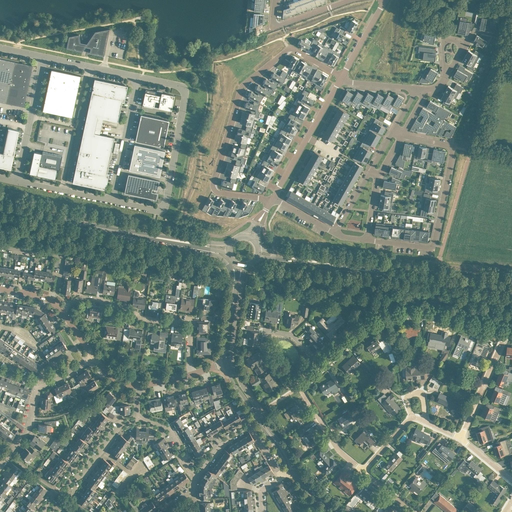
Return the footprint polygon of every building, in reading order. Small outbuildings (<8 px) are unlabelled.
[(298,0),(294,2),(297,12),(302,11),(298,0)] [(303,0),(299,0),(298,0),(302,11),(307,9),(303,0)] [(308,0),(303,0),(307,9),(312,7),(308,0)] [(255,1),(254,11),(263,12),(264,6),(265,7),(266,3),(255,1)] [(293,1),(288,3),(290,8),(292,14),(297,12),(294,2),(293,1)] [(283,14),(282,18),(292,14),(290,8),(283,10),(283,14)] [(254,14),(252,28),(255,26),(258,25),(262,24),(264,23),(264,20),(263,20),(263,15),(254,14)] [(480,29),(495,32),(496,25),(490,24),(491,19),(483,18),(483,14),(481,14),(478,20),(476,23),(480,26),(480,29)] [(347,30),(352,33),(357,23),(357,22),(353,20),(353,21),(352,20),(347,30)] [(474,24),(460,21),(458,34),(465,35),(466,32),(469,32),(474,24)] [(336,27),(333,32),(337,34),(335,37),(338,39),(337,39),(341,41),(346,44),(346,43),(347,43),(349,39),(348,39),(349,38),(343,35),(344,32),(339,29),(336,27)] [(79,34),(69,36),(66,48),(82,51),(85,47),(90,48),(89,53),(104,56),(109,29),(95,31),(86,44),(80,42),(79,34)] [(423,39),(424,39),(423,41),(429,42),(428,43),(434,44),(436,35),(425,33),(424,38),(423,38),(423,39)] [(476,36),(474,38),(475,38),(474,40),(475,40),(474,43),(483,48),(486,41),(488,42),(491,36),(482,34),(480,37),(477,35),(476,36)] [(298,44),(298,45),(307,51),(310,45),(301,40),(300,41),(300,40),(298,44)] [(316,47),(312,53),(318,57),(324,46),(318,42),(319,42),(316,40),(313,46),(316,47)] [(324,46),(318,57),(323,59),(326,53),(329,55),(332,49),(329,48),(324,46)] [(426,60),(435,61),(436,54),(435,54),(430,53),(431,48),(419,47),(418,52),(424,53),(423,60),(426,60)] [(331,56),(328,62),(329,63),(328,63),(332,65),(333,65),(336,61),(336,62),(338,58),(338,57),(339,54),(334,51),(332,49),(329,55),(331,56)] [(476,51),(474,53),(468,50),(465,56),(476,62),(481,54),(476,51)] [(293,56),(287,67),(293,70),(295,66),(298,60),(298,59),(294,57),(293,56)] [(465,56),(462,61),(469,65),(467,67),(473,71),(474,67),(476,62),(465,56)] [(0,102),(6,103),(14,66),(15,62),(0,58),(0,102)] [(293,70),(292,71),(295,73),(295,72),(300,75),(301,74),(306,64),(301,61),(298,67),(295,66),(293,70)] [(306,64),(301,74),(306,77),(305,79),(308,80),(311,75),(308,73),(311,67),(306,64)] [(31,69),(14,66),(6,103),(24,107),(32,66),(31,69)] [(426,78),(422,76),(419,82),(428,83),(430,80),(432,82),(436,75),(433,73),(435,71),(431,68),(426,78)] [(43,111),(72,117),(81,76),(51,69),(43,111)] [(462,72),(457,70),(454,76),(464,82),(467,76),(470,77),(473,74),(464,69),(462,72)] [(311,75),(308,80),(310,82),(310,81),(316,84),(322,74),(317,70),(313,76),(311,75)] [(271,77),(270,78),(273,79),(279,83),(282,84),(286,76),(281,73),(279,76),(273,72),(273,73),(272,73),(270,76),(271,77)] [(322,74),(316,84),(321,87),(327,76),(322,74)] [(263,83),(262,84),(265,86),(273,90),(274,91),(279,83),(273,79),(272,82),(265,78),(265,79),(264,79),(262,83),(263,83)] [(124,102),(126,91),(127,86),(125,85),(94,79),(72,183),(98,188),(105,190),(109,173),(107,173),(114,137),(94,133),(98,117),(118,121),(122,102),(124,102)] [(448,86),(445,92),(454,97),(456,98),(459,92),(460,93),(464,88),(457,84),(454,89),(448,86)] [(255,89),(254,90),(258,92),(264,96),(265,96),(267,93),(270,95),(273,90),(265,86),(264,88),(258,85),(257,86),(257,85),(255,89)] [(146,89),(143,103),(143,104),(171,110),(174,95),(162,93),(156,92),(146,89)] [(248,96),(248,97),(254,100),(259,103),(264,96),(258,92),(257,95),(251,91),(250,92),(248,96)] [(303,91),(299,99),(304,102),(310,105),(311,104),(311,105),(313,101),(313,100),(307,96),(309,94),(303,91)] [(341,101),(350,106),(352,102),(353,100),(350,98),(353,94),(347,91),(341,101)] [(352,102),(356,105),(355,107),(358,109),(361,104),(363,101),(360,99),(363,95),(357,92),(353,100),(352,102)] [(454,97),(445,92),(441,98),(444,100),(443,103),(448,106),(454,97)] [(363,101),(361,104),(369,109),(371,105),(373,102),(371,100),(373,96),(368,93),(364,100),(363,101)] [(373,102),(371,105),(379,110),(381,106),(383,102),(381,101),(383,97),(378,94),(373,102)] [(383,102),(381,106),(389,110),(391,107),(393,103),(391,102),(393,98),(388,94),(384,101),(383,102)] [(393,103),(391,107),(397,110),(403,98),(398,95),(393,103)] [(298,102),(295,107),(296,108),(306,113),(309,108),(303,104),(304,102),(299,99),(297,101),(298,102)] [(245,103),(244,107),(244,108),(251,110),(257,112),(257,111),(260,104),(259,103),(254,100),(253,104),(246,102),(246,103),(245,103)] [(450,112),(430,101),(427,107),(437,112),(435,115),(444,120),(445,117),(447,118),(450,112)] [(291,112),(290,114),(295,117),(297,115),(303,118),(306,113),(296,108),(293,113),(291,112)] [(339,108),(336,113),(345,118),(347,113),(339,108)] [(416,131),(421,132),(426,122),(428,118),(431,113),(423,108),(419,114),(424,116),(420,123),(416,120),(410,130),(413,130),(415,127),(417,129),(416,131)] [(243,111),(242,116),(253,120),(254,117),(258,118),(260,112),(257,111),(257,112),(251,110),(250,113),(243,111)] [(336,113),(333,117),(342,122),(345,118),(336,113)] [(428,133),(435,134),(444,120),(435,115),(431,113),(428,118),(435,122),(433,126),(426,122),(421,132),(426,133),(427,131),(429,132),(428,133)] [(290,114),(285,122),(297,129),(300,124),(294,120),(295,117),(290,114)] [(141,115),(135,141),(161,147),(163,147),(169,121),(141,115)] [(242,116),(240,122),(247,124),(246,127),(252,129),(255,120),(253,120),(242,116)] [(333,117),(331,122),(339,127),(342,122),(333,117)] [(375,119),(370,127),(377,131),(382,134),(385,128),(380,126),(382,123),(375,119)] [(435,134),(441,136),(444,130),(444,129),(446,126),(449,128),(451,130),(450,133),(447,131),(444,136),(447,137),(448,136),(449,137),(451,138),(456,127),(444,120),(435,134)] [(285,122),(281,130),(286,133),(288,130),(294,134),(297,129),(285,122)] [(331,122),(328,127),(336,132),(339,127),(331,122)] [(238,128),(236,134),(247,137),(249,138),(252,129),(246,127),(245,130),(238,128)] [(328,127),(325,132),(334,137),(336,132),(328,127)] [(366,135),(377,141),(380,136),(376,134),(377,131),(370,127),(366,135)] [(0,167),(5,168),(11,169),(19,131),(8,128),(8,129),(3,153),(0,152),(0,167)] [(281,130),(276,138),(288,144),(291,139),(285,136),(286,133),(281,130)] [(325,132),(322,137),(331,141),(334,137),(325,132)] [(236,134),(235,140),(242,142),(241,144),(247,146),(248,143),(245,143),(247,137),(236,134)] [(361,143),(368,147),(370,144),(374,147),(377,141),(366,135),(361,143)] [(276,138),(272,146),(277,149),(279,146),(285,150),(288,144),(276,138)] [(357,151),(368,157),(371,152),(367,150),(368,147),(361,143),(357,151)] [(397,164),(404,168),(405,161),(402,159),(403,155),(405,156),(406,156),(410,157),(413,145),(405,143),(404,148),(398,158),(400,159),(397,164)] [(132,155),(132,157),(160,163),(163,151),(165,152),(165,151),(134,144),(133,152),(132,155)] [(233,145),(231,151),(243,155),(244,155),(247,146),(241,144),(240,147),(233,145)] [(272,146),(267,153),(279,160),(282,155),(276,151),(277,149),(272,146)] [(429,153),(426,152),(427,148),(419,146),(417,159),(428,161),(429,153)] [(433,153),(429,153),(428,161),(428,162),(432,162),(432,160),(443,162),(446,151),(434,149),(433,153)] [(34,152),(31,165),(29,174),(55,179),(57,169),(59,169),(62,156),(43,151),(42,153),(34,152)] [(231,151),(230,157),(237,159),(236,162),(242,164),(244,164),(246,159),(242,158),(243,155),(231,151)] [(314,151),(311,156),(320,161),(323,156),(314,151)] [(365,163),(368,157),(357,151),(352,159),(359,163),(360,163),(359,163),(361,160),(365,163)] [(267,153),(263,161),(268,164),(270,162),(276,165),(279,160),(267,153)] [(201,165),(207,167),(210,156),(204,155),(201,165)] [(311,156),(309,161),(317,166),(320,161),(311,156)] [(130,163),(129,170),(159,176),(160,175),(158,175),(160,163),(132,157),(131,159),(130,163)] [(263,161),(259,169),(270,176),(273,171),(267,167),(268,164),(263,161)] [(309,161),(306,166),(314,171),(317,166),(309,161)] [(228,163),(226,168),(237,171),(237,172),(239,172),(242,164),(236,162),(235,165),(228,163)] [(351,167),(360,172),(363,167),(354,162),(351,167)] [(303,171),(312,175),(314,171),(306,166),(303,171)] [(351,167),(349,171),(357,176),(360,172),(351,167)] [(389,173),(404,179),(406,175),(410,177),(412,171),(404,169),(399,167),(398,169),(391,167),(389,173)] [(226,168),(225,174),(231,176),(231,179),(237,181),(238,178),(235,177),(237,172),(237,171),(226,168)] [(257,172),(254,177),(260,180),(261,177),(267,181),(270,176),(259,169),(258,169),(257,172)] [(303,171),(300,175),(309,180),(312,175),(303,171)] [(349,171),(346,176),(355,181),(357,176),(349,171)] [(157,193),(156,192),(159,180),(128,174),(124,192),(148,197),(148,198),(156,200),(157,193)] [(300,175),(298,180),(306,185),(309,180),(300,175)] [(346,176),(343,181),(352,186),(355,181),(346,176)] [(427,183),(429,183),(439,185),(441,179),(428,176),(427,183)] [(249,185),(253,187),(257,189),(261,192),(262,191),(264,187),(264,186),(258,183),(260,180),(254,177),(249,185)] [(383,187),(396,189),(397,183),(401,184),(402,181),(392,177),(391,182),(384,180),(383,187)] [(222,181),(221,185),(221,186),(232,189),(233,183),(236,184),(237,181),(231,179),(230,182),(223,180),(223,181),(222,181)] [(341,186),(349,191),(352,186),(343,181),(341,186)] [(438,191),(439,185),(429,183),(428,188),(426,188),(425,191),(433,193),(434,190),(438,191)] [(287,197),(286,199),(291,202),(295,193),(292,191),(294,188),(291,186),(285,196),(286,196),(287,197)] [(341,186),(338,190),(347,195),(349,191),(341,186)] [(338,190),(335,195),(344,200),(347,195),(338,190)] [(380,201),(392,203),(394,193),(385,192),(384,195),(381,195),(380,201)] [(295,193),(291,202),(295,204),(300,196),(295,193)] [(435,205),(436,199),(430,198),(430,194),(424,193),(423,197),(424,197),(423,203),(435,205)] [(335,195),(333,200),(341,205),(344,200),(335,195)] [(295,204),(299,207),(304,198),(300,196),(295,204)] [(209,198),(202,210),(206,212),(210,206),(215,209),(218,203),(209,198)] [(304,198),(299,207),(304,210),(309,201),(304,198)] [(215,209),(211,215),(217,216),(221,207),(226,210),(229,204),(220,199),(218,203),(215,209)] [(241,206),(232,201),(229,204),(226,210),(223,216),(228,217),(233,209),(238,211),(241,206)] [(304,210),(308,212),(313,203),(309,201),(304,210)] [(379,207),(383,208),(382,211),(391,212),(392,203),(380,201),(379,207)] [(244,210),(249,213),(252,207),(243,202),(241,206),(238,211),(234,217),(239,217),(244,210)] [(313,203),(308,212),(313,215),(318,206),(313,203)] [(427,217),(428,211),(434,212),(435,205),(423,203),(420,216),(427,217)] [(313,215),(317,217),(322,208),(318,206),(313,215)] [(322,208),(317,217),(321,220),(326,211),(322,208)] [(321,220),(326,222),(331,213),(326,211),(321,220)] [(331,213),(326,222),(331,225),(332,222),(334,223),(333,224),(334,224),(339,214),(336,212),(335,215),(331,213)] [(375,235),(382,236),(383,224),(376,223),(375,235)] [(383,224),(382,236),(389,237),(390,230),(393,231),(393,227),(394,227),(394,225),(383,224)] [(404,238),(411,239),(412,229),(412,227),(406,227),(405,229),(404,238)] [(411,239),(421,241),(423,231),(412,229),(411,239)] [(20,267),(20,271),(19,276),(22,277),(22,278),(28,278),(29,269),(24,268),(24,265),(21,265),(20,267)] [(52,269),(47,268),(46,272),(45,281),(51,282),(51,281),(54,282),(55,276),(52,275),(52,273),(51,272),(52,269)] [(86,291),(97,293),(99,278),(92,277),(91,285),(87,285),(86,291)] [(70,284),(71,280),(64,279),(64,283),(63,283),(62,294),(69,294),(71,284),(70,284)] [(74,290),(81,291),(83,280),(75,279),(74,290)] [(107,293),(114,294),(115,286),(106,285),(107,282),(104,282),(103,294),(107,294),(107,293)] [(118,294),(117,299),(125,300),(125,302),(129,302),(129,297),(131,285),(127,285),(126,288),(123,288),(123,286),(118,285),(118,287),(118,294)] [(176,303),(174,303),(175,301),(179,302),(180,297),(181,289),(181,285),(177,285),(175,293),(175,296),(167,295),(167,294),(166,294),(165,299),(165,303),(166,304),(165,309),(176,310),(176,305),(176,303)] [(133,301),(132,306),(137,306),(141,307),(140,308),(144,309),(145,304),(145,299),(138,298),(138,297),(140,294),(138,291),(135,291),(133,293),(134,294),(133,297),(133,301)] [(192,312),(194,299),(182,298),(180,309),(186,310),(186,309),(188,309),(188,312),(192,312)] [(209,300),(210,299),(203,298),(203,299),(198,298),(196,308),(203,309),(202,314),(206,314),(206,310),(213,310),(214,301),(209,300)] [(156,309),(160,309),(161,302),(151,301),(150,304),(149,304),(148,309),(153,310),(152,311),(156,312),(156,309)] [(259,319),(260,309),(258,308),(259,304),(250,302),(247,317),(259,319)] [(6,315),(12,316),(12,313),(13,313),(16,313),(16,311),(17,305),(14,305),(14,304),(8,303),(7,312),(6,315)] [(88,305),(87,311),(88,311),(87,313),(87,315),(89,315),(88,319),(93,320),(93,317),(97,318),(97,321),(100,322),(102,307),(99,306),(99,308),(95,307),(95,306),(88,305)] [(33,316),(34,314),(36,316),(39,311),(34,308),(34,307),(29,306),(27,315),(33,316)] [(263,312),(262,316),(265,316),(264,321),(276,323),(277,318),(278,310),(276,310),(266,309),(265,312),(263,312)] [(37,318),(41,323),(48,318),(45,313),(39,311),(36,316),(39,317),(37,318)] [(295,323),(297,324),(298,317),(295,316),(295,317),(290,316),(290,312),(286,311),(285,318),(287,319),(286,326),(294,328),(295,323)] [(344,321),(340,318),(339,316),(329,325),(322,318),(316,323),(330,338),(333,335),(330,332),(333,329),(334,331),(344,321)] [(41,330),(44,328),(51,323),(48,318),(41,323),(38,325),(41,330)] [(197,333),(208,333),(208,328),(209,328),(209,321),(197,321),(197,333)] [(51,323),(44,328),(49,336),(51,334),(52,334),(56,331),(54,328),(55,328),(51,323)] [(106,326),(104,337),(116,339),(116,340),(121,340),(122,330),(113,329),(113,327),(106,326)] [(319,348),(325,344),(313,331),(314,331),(310,326),(305,330),(309,335),(307,337),(310,341),(309,342),(310,343),(311,342),(313,344),(314,343),(319,348)] [(411,337),(411,338),(413,338),(413,341),(417,341),(417,332),(420,332),(420,327),(413,327),(413,328),(403,328),(403,337),(411,337)] [(124,331),(123,337),(128,338),(141,340),(142,331),(134,330),(134,329),(129,328),(129,332),(124,331)] [(148,332),(147,338),(150,338),(150,339),(151,339),(150,342),(154,343),(154,347),(158,347),(157,351),(165,352),(166,344),(164,344),(165,337),(167,338),(168,333),(160,331),(160,333),(159,335),(152,334),(152,332),(148,332)] [(246,338),(245,344),(257,346),(258,339),(257,339),(258,332),(249,331),(248,339),(246,338)] [(429,333),(427,340),(429,340),(428,346),(435,348),(436,343),(445,345),(445,344),(449,345),(450,337),(447,336),(448,333),(443,331),(442,335),(431,333),(431,334),(429,333)] [(60,340),(56,343),(62,352),(67,348),(64,345),(66,343),(58,332),(57,333),(60,338),(59,338),(60,340)] [(181,346),(181,343),(181,342),(182,336),(175,335),(176,333),(172,333),(170,345),(181,346)] [(461,335),(453,354),(454,353),(459,356),(463,347),(471,351),(474,343),(471,341),(471,340),(470,339),(466,337),(465,338),(462,336),(461,335)] [(197,341),(197,354),(210,354),(210,337),(202,337),(202,341),(197,341)] [(377,348),(380,346),(384,352),(392,349),(389,340),(382,342),(381,341),(379,342),(376,337),(370,341),(371,341),(365,345),(368,349),(371,353),(377,348)] [(0,348),(4,351),(9,344),(5,341),(0,348)] [(477,342),(468,363),(469,363),(480,367),(479,367),(480,368),(489,346),(488,346),(488,347),(483,344),(482,346),(482,347),(476,344),(477,343),(478,342),(477,342)] [(58,355),(62,352),(56,343),(52,346),(53,347),(58,355)] [(7,353),(9,354),(14,347),(9,344),(4,351),(3,353),(6,355),(7,353)] [(12,356),(13,357),(18,350),(14,347),(9,354),(7,356),(10,358),(12,356)] [(49,351),(53,358),(58,355),(53,347),(49,351)] [(443,354),(440,359),(444,361),(449,351),(442,349),(441,353),(443,354)] [(16,359),(18,361),(23,353),(18,350),(13,357),(12,359),(15,361),(16,359)] [(53,358),(49,351),(46,352),(45,350),(42,352),(44,354),(49,361),(53,358)] [(411,361),(419,360),(420,353),(412,351),(411,361)] [(30,352),(28,355),(27,356),(22,364),(21,366),(24,367),(25,365),(27,367),(32,359),(35,355),(30,352)] [(27,356),(23,353),(18,361),(17,363),(19,364),(21,362),(22,364),(27,356)] [(254,367),(258,374),(265,369),(263,365),(261,366),(260,364),(263,362),(257,353),(247,359),(252,368),(254,367)] [(355,369),(360,364),(353,356),(347,361),(348,362),(343,367),(349,373),(354,368),(355,369)] [(36,362),(32,359),(27,367),(32,370),(36,362)] [(363,359),(360,362),(368,370),(370,371),(371,371),(373,373),(375,372),(363,359)] [(47,362),(45,360),(43,362),(40,365),(36,362),(32,370),(36,373),(39,369),(41,370),(45,364),(45,363),(47,362)] [(425,378),(424,368),(415,369),(415,364),(406,365),(407,375),(407,380),(411,379),(412,379),(418,379),(425,378)] [(434,375),(438,368),(428,364),(428,373),(434,375)] [(79,383),(73,387),(75,390),(80,387),(81,385),(87,382),(85,379),(91,376),(87,370),(79,375),(79,376),(79,377),(79,378),(80,379),(81,379),(81,378),(81,379),(78,381),(79,383)] [(496,383),(503,385),(506,378),(511,380),(511,379),(511,372),(508,371),(507,374),(501,372),(496,383)] [(250,382),(248,383),(251,387),(253,386),(253,387),(261,382),(263,385),(264,384),(269,390),(276,386),(272,378),(272,377),(270,373),(267,375),(266,372),(260,376),(257,377),(250,382)] [(432,388),(438,390),(440,385),(442,381),(436,379),(437,378),(432,376),(429,380),(434,383),(432,388)] [(380,377),(377,381),(384,387),(387,383),(380,377)] [(1,388),(6,390),(9,382),(10,380),(7,379),(6,381),(4,381),(1,388)] [(88,384),(87,382),(81,385),(80,387),(83,392),(88,388),(90,392),(98,386),(94,380),(88,384)] [(322,385),(320,387),(324,394),(331,390),(333,393),(338,390),(332,380),(323,385),(323,384),(322,385)] [(10,395),(10,394),(14,384),(9,382),(6,390),(5,393),(10,395)] [(73,395),(77,393),(75,390),(73,387),(70,388),(67,382),(64,384),(61,386),(65,394),(68,392),(69,394),(70,393),(71,395),(73,394),(73,395)] [(10,395),(15,397),(19,386),(14,384),(10,394),(10,395)] [(217,394),(218,397),(221,396),(226,394),(223,390),(221,390),(219,384),(212,386),(214,395),(217,394)] [(20,398),(21,395),(24,388),(19,386),(15,397),(20,398)] [(65,394),(61,386),(58,387),(55,388),(57,394),(54,396),(56,400),(57,403),(63,400),(62,397),(63,396),(62,395),(65,394)] [(21,395),(20,398),(25,400),(24,401),(27,403),(30,395),(28,394),(29,390),(24,388),(21,395)] [(208,395),(206,388),(199,390),(201,398),(205,397),(206,399),(209,398),(210,403),(214,402),(213,401),(211,394),(208,395)] [(507,395),(495,389),(495,390),(494,393),(493,393),(494,393),(493,396),(492,396),(493,396),(491,399),(503,404),(507,395)] [(192,408),(197,407),(196,404),(203,402),(201,398),(199,390),(192,392),(194,400),(190,401),(192,407),(192,408)] [(348,390),(344,395),(348,400),(353,395),(348,390)] [(51,396),(52,396),(50,391),(45,393),(44,398),(41,398),(40,399),(42,399),(41,408),(50,409),(50,404),(51,399),(50,399),(51,396)] [(101,402),(105,405),(106,406),(102,411),(108,416),(114,406),(111,404),(115,398),(113,396),(113,395),(109,392),(101,402)] [(184,403),(187,402),(186,393),(179,395),(181,403),(177,404),(179,415),(183,413),(181,405),(184,404),(184,403)] [(440,393),(436,401),(447,406),(454,415),(462,409),(454,398),(452,399),(440,393)] [(389,396),(382,402),(385,406),(385,405),(390,411),(389,411),(393,415),(400,408),(392,400),(395,397),(392,394),(389,396)] [(164,404),(165,411),(172,410),(172,408),(172,406),(175,405),(173,396),(166,397),(168,403),(164,404)] [(156,401),(149,402),(150,410),(162,408),(160,398),(156,399),(156,401)] [(114,406),(108,416),(112,418),(114,415),(113,414),(114,413),(129,413),(129,405),(120,405),(120,406),(114,406)] [(484,412),(483,416),(485,417),(484,418),(493,421),(494,421),(499,411),(500,408),(494,405),(494,406),(493,408),(486,406),(487,406),(485,409),(484,412)] [(294,406),(290,408),(291,409),(284,414),(287,420),(292,417),(293,419),(296,417),(300,425),(307,421),(304,416),(303,416),(300,411),(301,411),(298,407),(296,409),(294,406)] [(234,415),(230,408),(228,410),(236,423),(239,421),(240,423),(243,422),(237,413),(234,415)] [(237,413),(243,422),(244,421),(244,420),(246,418),(241,409),(236,412),(237,413)] [(226,411),(230,417),(227,419),(231,426),(236,423),(228,410),(226,411)] [(340,423),(342,426),(348,423),(349,424),(353,421),(347,410),(342,413),(344,415),(338,419),(339,421),(339,422),(340,423)] [(102,414),(98,419),(104,423),(107,421),(109,422),(111,420),(102,414)] [(204,425),(205,426),(207,428),(204,430),(210,439),(212,437),(211,435),(214,433),(207,422),(208,422),(204,416),(201,418),(202,420),(204,420),(205,423),(205,424),(204,425)] [(221,417),(219,418),(220,420),(226,429),(231,426),(227,419),(225,416),(222,418),(221,417)] [(188,419),(187,417),(181,421),(179,417),(170,423),(171,425),(174,424),(175,427),(188,419)] [(215,418),(212,419),(215,423),(219,430),(222,428),(224,430),(226,429),(220,420),(217,422),(215,418)] [(104,423),(98,419),(94,423),(101,428),(103,430),(105,428),(102,426),(104,423)] [(187,422),(189,421),(188,419),(175,427),(179,432),(185,428),(184,425),(188,422),(187,422)] [(56,426),(56,425),(56,422),(57,420),(47,421),(47,424),(46,424),(46,425),(38,424),(37,430),(46,431),(46,432),(50,432),(51,432),(51,425),(56,426)] [(209,421),(208,422),(207,422),(214,433),(219,430),(215,423),(212,425),(209,421)] [(91,428),(97,433),(99,435),(101,433),(99,431),(101,428),(94,423),(91,428)] [(482,427),(483,430),(477,432),(480,442),(483,442),(483,443),(492,440),(491,436),(492,436),(489,425),(482,427)] [(9,429),(8,426),(1,435),(0,436),(2,439),(4,437),(6,438),(11,431),(8,429),(9,429)] [(97,433),(91,428),(88,426),(85,431),(91,436),(93,433),(95,435),(97,433)] [(180,434),(182,433),(184,436),(195,429),(194,427),(190,430),(188,426),(185,428),(179,432),(180,434)] [(305,436),(306,435),(310,440),(306,443),(308,447),(316,442),(313,439),(317,436),(311,427),(306,430),(304,428),(301,430),(305,436)] [(133,439),(135,443),(142,443),(142,431),(139,431),(139,428),(136,428),(136,433),(129,433),(132,439),(133,439)] [(194,437),(192,434),(196,431),(198,430),(197,428),(195,429),(184,436),(186,439),(184,440),(185,442),(194,437)] [(152,440),(156,434),(148,434),(149,429),(146,429),(146,432),(142,431),(142,443),(144,443),(144,440),(151,440),(152,440)] [(414,434),(412,439),(417,441),(419,442),(420,441),(427,443),(429,444),(432,438),(429,437),(430,436),(424,433),(424,432),(416,429),(415,431),(414,434),(414,433),(413,434),(414,434)] [(375,441),(363,430),(354,440),(359,445),(361,444),(360,443),(363,441),(369,446),(375,441)] [(14,434),(11,431),(6,438),(10,441),(13,438),(15,439),(20,433),(17,431),(14,434)] [(89,439),(91,436),(85,431),(81,436),(90,443),(91,441),(89,439)] [(248,435),(245,437),(252,450),(253,452),(255,450),(251,443),(254,441),(249,432),(246,433),(248,435)] [(121,439),(119,442),(125,447),(131,439),(132,439),(129,433),(125,438),(120,435),(119,437),(121,439)] [(152,443),(153,441),(158,449),(165,445),(163,442),(165,440),(164,438),(159,441),(156,434),(152,440),(151,443),(152,443)] [(39,450),(45,442),(38,437),(38,438),(35,436),(30,443),(39,450)] [(200,437),(196,440),(194,437),(185,442),(186,444),(188,443),(190,446),(201,439),(200,437)] [(247,445),(250,451),(252,450),(245,437),(240,440),(239,440),(244,447),(247,445)] [(79,438),(76,443),(82,448),(84,445),(87,447),(88,445),(79,438)] [(244,447),(239,440),(240,440),(238,438),(236,439),(237,442),(234,443),(241,454),(243,453),(240,449),(244,447)] [(55,450),(60,444),(55,439),(50,446),(55,450)] [(190,446),(193,451),(200,447),(198,444),(202,441),(201,439),(190,446)] [(499,442),(500,442),(501,444),(494,447),(495,447),(495,450),(496,450),(496,453),(498,456),(500,456),(500,457),(509,454),(510,453),(507,443),(506,439),(499,441),(499,442)] [(115,442),(118,444),(116,447),(122,452),(125,447),(119,442),(117,440),(115,442)] [(83,452),(85,449),(82,448),(76,443),(72,448),(78,453),(81,450),(83,452)] [(165,445),(158,449),(161,454),(168,450),(166,447),(169,445),(167,443),(165,445)] [(229,447),(233,453),(236,451),(239,455),(240,458),(242,456),(241,454),(234,443),(229,447)] [(440,443),(433,451),(447,463),(455,454),(443,444),(442,445),(440,443)] [(31,455),(34,457),(36,454),(37,455),(39,453),(30,447),(28,450),(26,448),(20,455),(26,459),(25,461),(29,464),(31,462),(28,460),(31,455)] [(118,457),(122,452),(116,447),(113,450),(111,448),(109,450),(115,455),(113,457),(119,461),(121,459),(118,457)] [(202,450),(200,447),(193,451),(196,457),(207,450),(206,448),(202,450)] [(225,453),(223,456),(233,463),(234,462),(230,459),(233,456),(232,455),(233,453),(229,447),(226,451),(224,449),(223,451),(225,453)] [(79,457),(76,455),(78,453),(72,448),(68,453),(77,459),(79,457)] [(420,452),(417,455),(421,459),(424,456),(428,451),(423,448),(420,452)] [(161,454),(164,459),(161,461),(163,464),(171,459),(169,456),(174,454),(172,451),(170,453),(168,450),(161,454)] [(332,459),(330,460),(321,450),(316,455),(326,467),(323,469),(327,474),(337,465),(332,459)] [(396,453),(384,465),(387,468),(388,469),(388,468),(391,471),(402,458),(400,456),(402,454),(399,451),(396,453)] [(76,461),(77,459),(68,453),(65,458),(71,462),(73,460),(76,461)] [(234,467),(235,465),(233,463),(223,456),(220,459),(218,457),(217,459),(225,465),(228,462),(234,467)] [(61,457),(57,462),(64,467),(66,464),(68,466),(70,464),(61,457)] [(104,462),(102,465),(108,470),(112,465),(114,467),(116,465),(111,461),(109,463),(103,458),(101,461),(104,462)] [(217,462),(215,465),(225,473),(227,471),(223,468),(225,465),(217,459),(215,461),(217,462)] [(465,473),(469,468),(475,474),(474,476),(477,479),(477,480),(481,483),(485,478),(482,475),(483,474),(480,471),(482,469),(472,461),(469,464),(464,460),(458,468),(461,470),(465,473)] [(266,466),(263,468),(268,475),(270,473),(272,476),(274,474),(266,461),(264,462),(266,466)] [(57,462),(54,467),(62,474),(64,472),(62,470),(64,467),(57,462)] [(16,474),(18,476),(20,473),(22,474),(24,472),(11,463),(10,465),(12,467),(10,469),(16,474)] [(418,473),(424,466),(421,464),(417,468),(418,468),(415,471),(418,473)] [(98,470),(104,475),(108,470),(102,465),(99,468),(97,466),(95,468),(98,470)] [(224,475),(225,473),(215,465),(213,468),(211,467),(209,469),(218,475),(220,472),(224,475)] [(258,466),(256,467),(264,480),(266,479),(265,477),(268,475),(263,468),(260,470),(258,466)] [(56,477),(58,474),(61,476),(62,474),(54,467),(50,472),(56,477)] [(261,482),(264,480),(256,467),(254,468),(256,472),(253,474),(257,481),(260,480),(261,482)] [(14,477),(16,474),(10,469),(8,472),(6,470),(4,472),(16,482),(18,480),(14,477)] [(181,474),(178,470),(177,471),(176,469),(174,470),(176,472),(179,476),(184,483),(187,481),(188,482),(190,481),(184,472),(181,474)] [(94,475),(101,480),(104,475),(98,470),(96,473),(93,471),(92,473),(94,475)] [(213,485),(215,481),(214,481),(217,477),(208,470),(205,474),(206,475),(203,479),(202,480),(201,484),(212,487),(213,485)] [(349,474),(345,470),(342,474),(341,473),(334,482),(346,492),(345,493),(348,495),(348,494),(349,495),(356,486),(346,477),(349,474)] [(56,477),(50,472),(48,471),(44,476),(46,477),(53,482),(55,479),(57,481),(59,479),(56,477)] [(15,483),(17,485),(18,483),(16,482),(4,472),(2,475),(4,476),(2,479),(9,484),(11,481),(15,484),(15,483)] [(257,481),(253,474),(251,472),(248,474),(247,472),(245,473),(252,485),(257,481)] [(173,474),(171,476),(174,480),(174,479),(179,487),(182,485),(183,486),(185,485),(184,483),(179,476),(176,478),(173,474)] [(103,485),(104,483),(101,480),(94,475),(92,478),(90,476),(88,478),(97,485),(99,487),(102,484),(103,485)] [(168,477),(166,479),(169,483),(174,490),(175,490),(177,488),(178,490),(181,488),(179,487),(174,479),(174,480),(171,482),(168,477)] [(89,482),(87,485),(93,490),(97,485),(88,478),(87,480),(89,482)] [(421,482),(416,478),(410,484),(413,486),(409,490),(413,492),(415,490),(419,493),(427,483),(423,480),(421,482)] [(17,493),(18,491),(9,484),(2,479),(1,481),(3,482),(1,485),(7,490),(9,487),(17,493)] [(39,487),(37,490),(43,495),(45,492),(47,494),(49,491),(37,482),(35,480),(33,482),(39,487)] [(500,486),(493,480),(488,486),(495,492),(492,499),(498,503),(506,489),(500,485),(500,486)] [(163,481),(161,483),(164,487),(170,494),(173,492),(174,493),(176,492),(175,490),(174,490),(169,483),(166,485),(163,481)] [(275,494),(276,497),(286,491),(284,488),(282,490),(280,487),(283,486),(281,483),(275,487),(277,489),(271,492),(273,495),(275,494)] [(200,499),(211,498),(210,493),(212,493),(211,488),(212,487),(201,484),(200,487),(200,489),(200,494),(200,499)] [(94,498),(98,493),(93,490),(87,485),(85,487),(88,489),(85,491),(94,498)] [(164,487),(161,489),(158,485),(156,486),(159,491),(159,490),(165,498),(165,497),(168,495),(169,497),(171,495),(170,494),(164,487)] [(372,494),(363,487),(357,495),(367,503),(368,501),(371,503),(370,503),(374,507),(380,500),(376,497),(377,496),(373,493),(372,494)] [(164,500),(166,499),(165,497),(165,498),(159,490),(159,491),(157,493),(154,489),(152,490),(160,501),(163,499),(164,500)] [(31,490),(29,492),(42,501),(43,499),(41,497),(43,495),(37,490),(34,493),(31,490)] [(82,496),(89,501),(91,499),(93,500),(95,498),(94,498),(85,491),(83,494),(81,492),(79,495),(82,496)] [(285,495),(288,494),(286,491),(276,497),(278,500),(276,501),(278,503),(286,498),(285,495)] [(40,503),(42,501),(29,492),(28,493),(32,496),(29,499),(36,504),(38,502),(40,503)] [(457,511),(459,510),(440,494),(434,501),(446,511),(457,511)] [(89,501),(82,496),(80,499),(77,497),(76,499),(86,507),(90,502),(89,501)] [(281,508),(292,501),(291,498),(288,500),(286,498),(278,503),(279,505),(281,504),(283,507),(281,508)] [(23,500),(22,501),(28,506),(34,511),(36,508),(34,507),(36,504),(29,499),(27,502),(23,499),(23,500)] [(152,511),(157,508),(151,501),(147,505),(145,502),(142,505),(143,506),(138,509),(131,500),(127,503),(133,511),(152,511)] [(283,511),(286,511),(287,511),(292,511),(292,509),(293,508),(291,506),(294,504),(292,501),(281,508),(283,511)] [(209,511),(209,503),(200,503),(200,511),(209,511)] [(378,511),(393,511),(389,508),(390,507),(385,503),(381,507),(379,506),(376,510),(378,511)] [(473,511),(476,509),(468,503),(465,508),(469,511),(473,511)]
